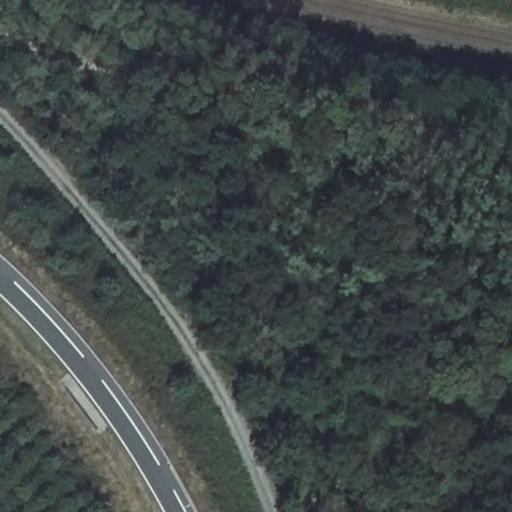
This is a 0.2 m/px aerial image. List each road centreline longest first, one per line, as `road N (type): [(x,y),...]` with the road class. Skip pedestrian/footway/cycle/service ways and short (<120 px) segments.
road 1 (track): [(511,148),(0,24)]
road 2 (track): [(0,119),(91,212),(201,357),(274,511)]
road 3 (motorway): [(171,511),(95,383),(0,278)]
